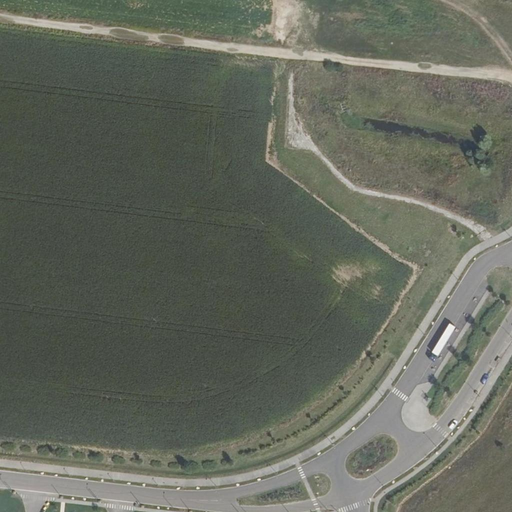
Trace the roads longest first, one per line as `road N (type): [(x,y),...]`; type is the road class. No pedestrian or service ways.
road 1 (track): [(0,19),(511,80)]
road 2 (unclassified): [(0,478),(211,502)]
road 3 (unclassified): [(511,257),(480,266),(385,412)]
road 4 (unclassified): [(416,451),(440,430),(511,321)]
road 5 (unclassified): [(211,502),(278,510),(346,491)]
road 6 (unclassified): [(329,454),(301,473),(211,502)]
